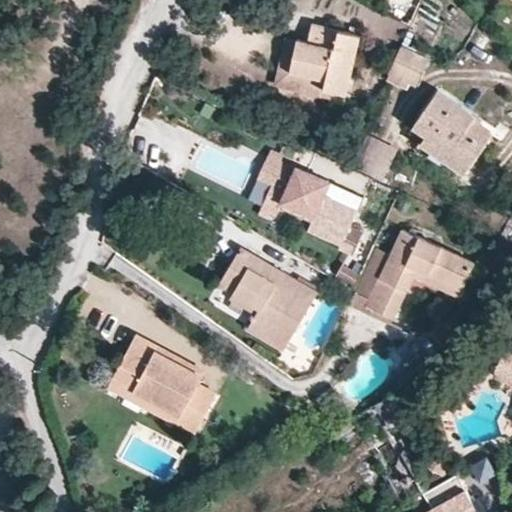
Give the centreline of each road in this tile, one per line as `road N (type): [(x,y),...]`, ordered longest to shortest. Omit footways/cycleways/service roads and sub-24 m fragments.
road 1 (residential): [(61,511),(27,373),(87,222),(121,95),(165,0)]
road 2 (unknown): [(363,326),(319,385),(292,388),(77,245)]
